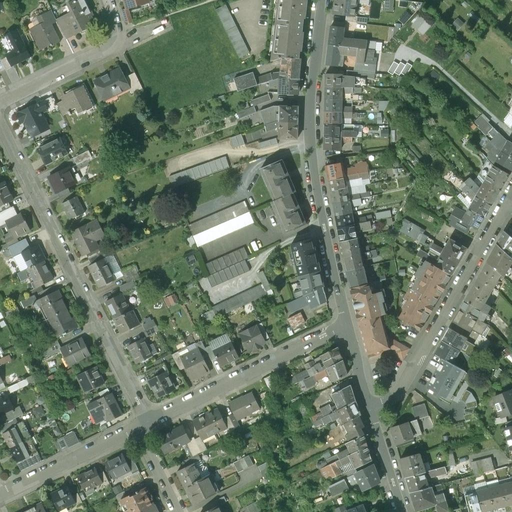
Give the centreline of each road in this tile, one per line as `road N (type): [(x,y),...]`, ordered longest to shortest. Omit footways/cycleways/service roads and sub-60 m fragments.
road 1 (residential): [(147,420),(0,124)]
road 2 (residential): [(345,324),(313,167),(309,105),(321,0)]
road 3 (residential): [(510,201),(373,416)]
road 4 (residential): [(345,324),(147,420)]
road 5 (residential): [(137,425),(0,496)]
road 6 (residential): [(0,101),(120,42)]
